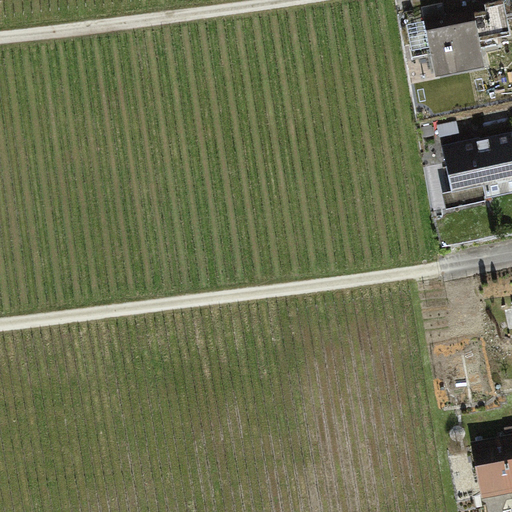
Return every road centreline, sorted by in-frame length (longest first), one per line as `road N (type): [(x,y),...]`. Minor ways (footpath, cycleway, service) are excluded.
road 1 (track): [(440,268),(0,324)]
road 2 (track): [(0,30),(257,0)]
